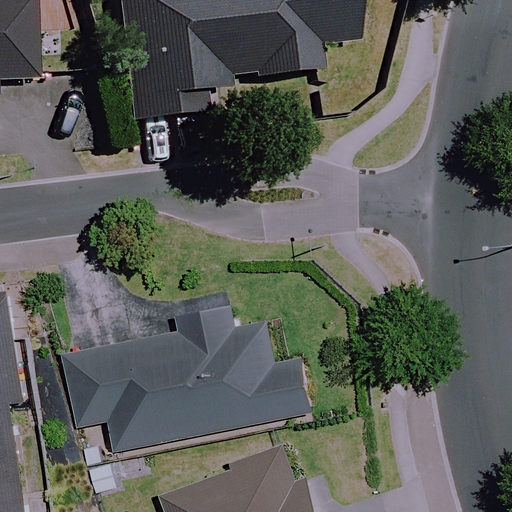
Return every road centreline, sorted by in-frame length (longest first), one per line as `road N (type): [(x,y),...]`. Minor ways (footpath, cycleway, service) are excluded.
road 1 (residential): [(0,217),(162,193),(472,208)]
road 2 (tertiary): [(472,208),(511,465)]
road 3 (tertiary): [(511,20),(487,101),(472,208)]
